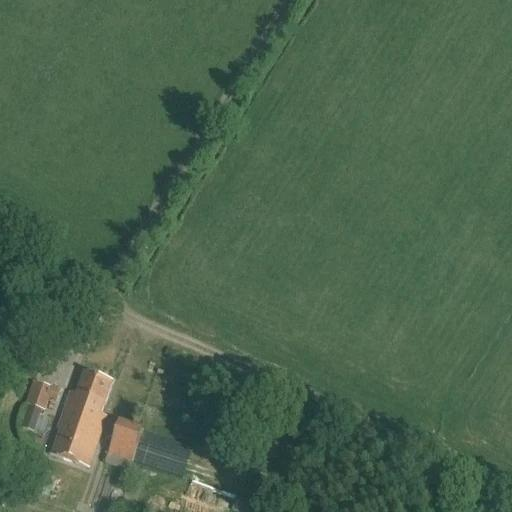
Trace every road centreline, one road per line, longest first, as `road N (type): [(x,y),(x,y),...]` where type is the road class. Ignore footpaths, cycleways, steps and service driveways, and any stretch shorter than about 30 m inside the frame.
road 1 (track): [(511,498),(96,299)]
road 2 (track): [(96,299),(283,0)]
